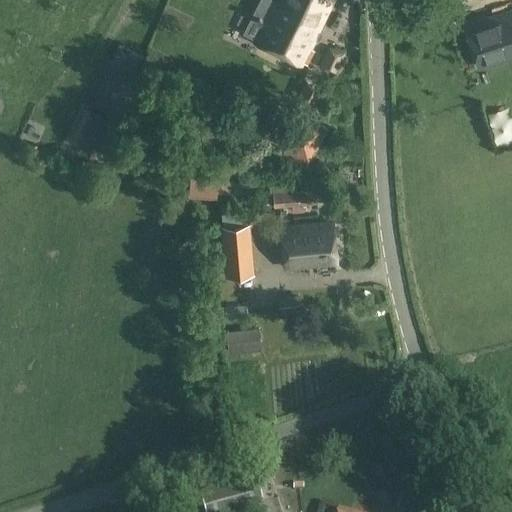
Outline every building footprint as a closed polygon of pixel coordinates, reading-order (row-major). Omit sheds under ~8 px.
[(262,1),(254,16),(265,22),(256,39),(255,41),(270,49),(301,65),(303,62),(307,64),(314,51),(310,49),(334,0),(275,0),(272,7),(262,1)] [(433,17),(438,30),(457,24),(452,11),(433,17)] [(511,11),(497,16),(467,26),(480,68),(483,67),(511,56),(511,11)] [(111,62),(131,71),(139,53),(119,44),(111,62)] [(332,50),(323,68),(335,73),(343,54),(332,50)] [(319,90),(306,83),(297,100),(311,107),(319,90)] [(281,149),(308,161),(320,135),(286,119),(276,140),(283,144),(281,149)] [(190,188),(189,198),(216,201),(217,191),(218,180),(191,178),(190,188)] [(286,181),(270,183),(271,193),(275,192),(276,207),(292,206),(292,212),(304,211),(303,204),(318,203),(317,188),(288,190),(287,190),(286,181)] [(255,273),(250,222),(220,225),(225,276),(255,273)] [(286,268),(337,264),(333,223),(282,227),(286,268)] [(302,313),(300,295),(280,296),(281,315),(302,313)] [(259,329),(226,332),(228,353),(261,350),(259,329)] [(225,511),(261,502),(255,481),(200,497),(204,511),(225,511)]
